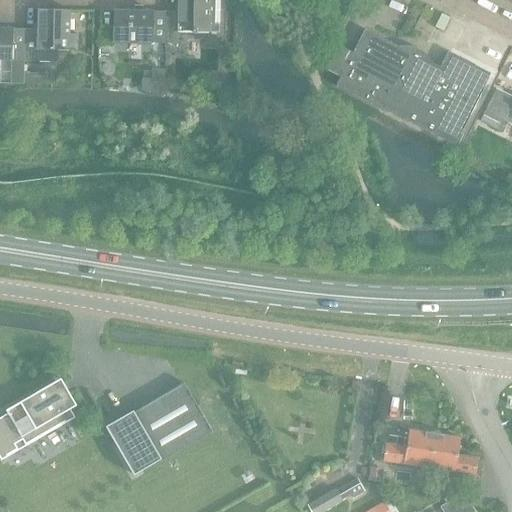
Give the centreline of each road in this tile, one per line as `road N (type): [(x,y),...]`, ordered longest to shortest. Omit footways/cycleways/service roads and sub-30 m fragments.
road 1 (unclassified): [(0,290),(511,367)]
road 2 (primary): [(0,248),(293,293),(511,298)]
